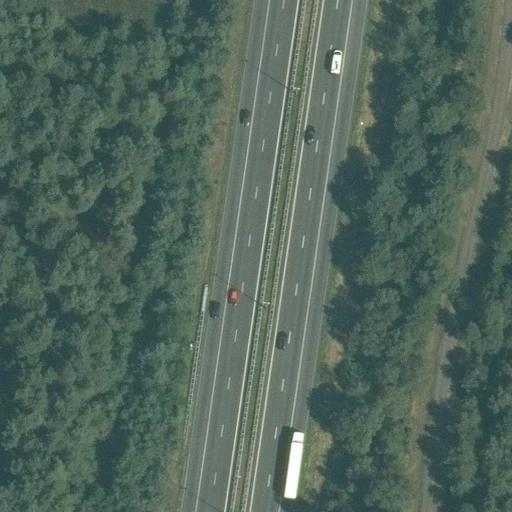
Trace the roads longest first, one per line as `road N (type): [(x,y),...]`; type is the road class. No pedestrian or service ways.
road 1 (unclassified): [(426,511),(448,337),(499,103),(511,0)]
road 2 (motorway): [(270,511),(345,0)]
road 3 (motorway): [(275,0),(203,511)]
